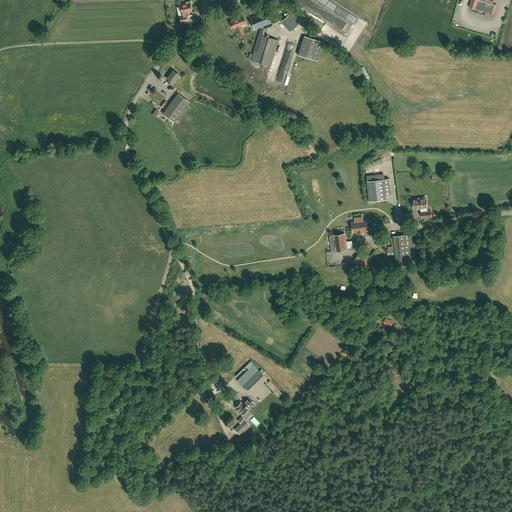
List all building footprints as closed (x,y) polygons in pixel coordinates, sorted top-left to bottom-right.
[(492,0),(471,0),(469,7),(494,15),(497,5),(491,3),(492,0)] [(180,5),(182,15),(179,15),(181,23),(187,22),(187,18),(188,18),(187,14),(188,14),(188,12),(188,11),(191,10),(190,6),(192,6),(191,1),(186,3),(186,4),(180,5)] [(273,28),(272,27),(266,11),(250,18),(254,30),(261,27),(251,60),(270,66),(278,40),(265,36),(268,29),(268,30),(273,28)] [(298,24),(289,14),(280,22),(290,32),(298,24)] [(241,26),(246,24),(242,15),(238,17),(238,18),(230,21),(233,28),(236,27),(238,31),(242,29),(241,26)] [(304,36),(299,55),(319,60),(324,41),(304,36)] [(274,58),(268,82),(273,83),(279,59),(274,58)] [(177,78),(176,77),(179,74),(173,70),(167,79),(169,80),(168,82),(172,85),(177,78)] [(163,113),(174,122),(189,101),(178,93),(163,113)] [(386,199),(384,179),(367,181),(369,201),(386,199)] [(426,197),(423,197),(419,198),(419,199),(413,200),(414,209),(417,208),(417,209),(423,208),(427,207),(426,197)] [(366,221),(351,223),(353,232),(358,232),(358,233),(362,233),(362,231),(367,231),(366,221)] [(335,251),(347,249),(347,248),(353,248),(352,241),(346,242),(345,234),(333,235),(335,251)] [(411,264),(408,234),(393,236),(396,266),(411,264)] [(364,267),(371,259),(361,251),(352,262),(359,268),(361,265),(364,267)] [(393,321),(385,318),(383,326),(387,327),(388,325),(391,326),(393,321)] [(237,380),(252,365),(250,363),(235,378),(237,380)] [(247,390),(253,384),(263,374),(257,368),(253,372),(241,384),(247,390)] [(268,382),(280,394),(281,393),(270,380),(268,382)] [(235,407),(242,414),(248,409),(247,408),(253,403),(248,398),(242,403),(241,402),(239,403),(238,403),(237,404),(236,404),(236,405),(236,406),(235,407)] [(247,422),(244,420),(241,416),(238,420),(243,426),(247,422)]
